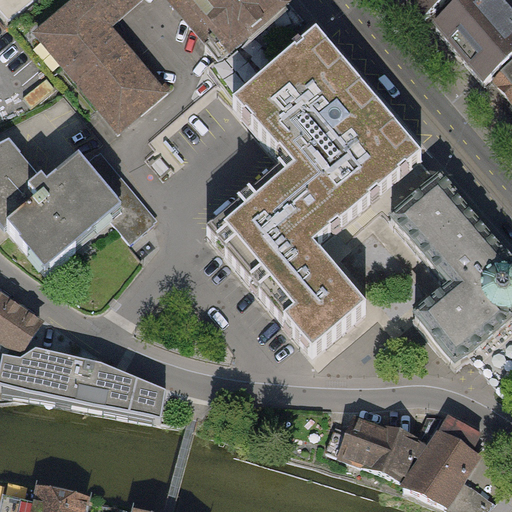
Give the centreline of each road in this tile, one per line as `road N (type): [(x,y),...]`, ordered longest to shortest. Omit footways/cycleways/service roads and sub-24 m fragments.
road 1 (residential): [(511,435),(430,397),(274,398),(160,374),(0,272)]
road 2 (secondary): [(313,0),(511,228)]
road 3 (secondary): [(511,177),(352,0)]
